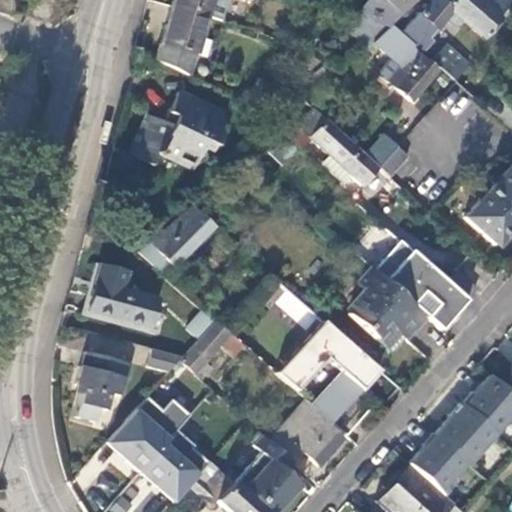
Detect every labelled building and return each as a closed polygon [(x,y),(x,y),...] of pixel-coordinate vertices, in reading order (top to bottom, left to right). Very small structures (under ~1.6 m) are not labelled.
[(169,0),(168,6),(203,17),(219,22),(226,0),(169,0)] [(389,25),(398,15),(383,0),(365,20),(386,28),(389,25)] [(383,0),(398,15),(414,0),(383,0)] [(415,10),(395,31),(411,45),(418,51),(428,39),(425,36),(445,15),(452,22),(457,17),(480,38),(498,18),(490,11),(498,2),(495,0),(428,0),(417,12),(415,10)] [(168,6),(150,60),(183,75),(203,17),(168,6)] [(386,28),(365,20),(355,17),(348,34),(363,48),(366,45),(386,28)] [(395,31),(389,25),(386,28),(366,45),(393,67),(378,86),(387,94),(389,90),(406,103),(432,70),(406,50),(411,45),(395,31)] [(453,83),(466,70),(443,49),(431,63),(453,83)] [(309,91),(328,76),(319,67),(299,83),(292,99),(300,103),(301,102),(309,91)] [(159,156),(188,169),(189,166),(193,164),(192,160),(199,146),(211,151),(218,135),(214,127),(220,114),(173,93),(159,122),(143,115),(124,156),(148,166),(152,159),(159,156)] [(363,156),(310,110),(294,128),(306,139),(327,158),(349,178),(359,187),(377,168),(363,156)] [(252,144),(280,119),(266,113),(244,134),(252,144)] [(285,120),(275,132),(296,150),(306,139),(294,128),(285,120)] [(275,132),(262,145),(287,168),(300,154),(296,150),(275,132)] [(382,135),(363,156),(377,168),(392,151),(396,147),(382,135)] [(377,168),(390,180),(405,163),(392,151),(377,168)] [(341,186),(349,178),(327,158),(319,166),(341,186)] [(462,221),(493,248),(511,227),(511,167),(511,166),(462,221)] [(164,274),(213,228),(184,204),(134,247),(164,274)] [(436,330),(463,299),(443,281),(395,239),(392,242),(371,223),(361,234),(382,252),(368,269),(407,303),(418,291),(433,305),(422,317),(425,319),(436,330)] [(84,311),(146,327),(154,299),(117,289),(122,270),(95,263),(84,311)] [(407,303),(368,269),(354,285),(363,293),(344,314),(388,354),(401,338),(404,341),(425,319),(422,317),(407,303)] [(443,281),(463,299),(472,289),(452,271),(443,281)] [(284,286),(271,301),(305,331),(318,316),(284,286)] [(214,305),(204,315),(211,321),(212,319),(227,334),(235,324),(214,305)] [(202,362),(217,345),(227,334),(212,319),(211,321),(189,345),(190,346),(181,357),(178,360),(192,373),(191,374),(198,381),(209,369),(202,362)] [(320,322),(273,375),(293,393),(323,359),(338,373),(308,406),(310,408),(329,425),(360,389),(356,385),(372,367),(320,322)] [(237,364),(248,352),(227,334),(217,345),(237,364)] [(181,357),(148,349),(144,367),(165,372),(177,359),(178,360),(181,357)] [(73,416),(93,422),(97,408),(104,410),(108,395),(117,397),(121,379),(124,380),(128,365),(82,352),(78,367),(76,367),(71,385),(81,388),(73,416)] [(511,419),(511,400),(486,377),(470,395),(469,393),(458,406),(492,436),(505,420),(511,420),(511,419)] [(308,406),(304,402),(267,443),(274,449),(310,408),(308,406)] [(465,466),(492,436),(458,406),(457,405),(445,417),(447,418),(431,436),(463,465),(465,466)] [(327,429),(330,426),(329,425),(310,408),(274,449),(287,460),(288,461),(297,451),(316,467),(340,440),(327,429)] [(149,416),(115,453),(167,507),(178,495),(183,490),(186,486),(202,468),(149,416)] [(421,447),(405,465),(406,465),(440,497),(450,486),(450,479),(463,465),(431,436),(430,435),(419,447),(421,447)] [(259,436),(250,447),(258,454),(231,483),(264,511),(275,511),(298,487),(279,470),(287,460),(274,449),(267,443),(259,436)] [(216,470),(207,462),(202,468),(186,486),(195,495),(216,470)] [(440,497),(406,465),(373,502),(383,511),(444,511),(450,506),(440,497)] [(264,511),(231,483),(216,470),(195,495),(206,504),(211,504),(214,502),(226,511),(264,511)] [(192,498),(183,490),(178,495),(187,504),(192,498)] [(383,511),(373,502),(364,511),(383,511)]
